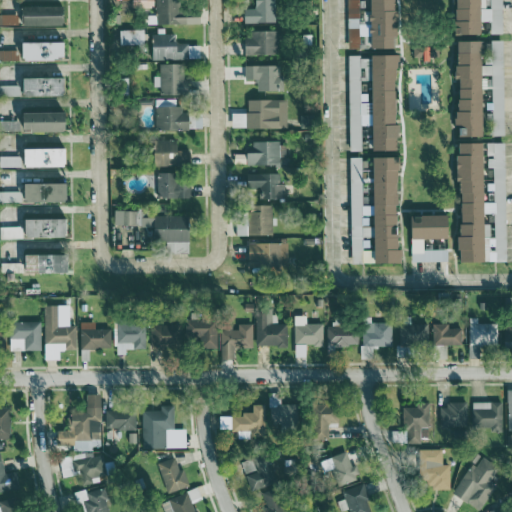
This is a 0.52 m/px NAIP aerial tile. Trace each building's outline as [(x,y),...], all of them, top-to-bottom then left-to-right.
[(133,0),(134,8),(155,8),(155,0),(133,0)] [(177,0),(157,0),(158,24),(187,24),(187,9),(178,9),(177,0)] [(275,0),(255,0),(256,9),(245,9),(245,23),(276,22),(275,0)] [(347,0),(348,49),(360,48),(360,25),(368,25),(368,10),(360,10),(360,0),(347,0)] [(373,0),(374,49),(399,48),(398,0),(373,0)] [(504,34),(503,0),(459,0),(460,34),(483,34),(483,22),(491,21),(492,34),(504,34)] [(26,26),(67,25),(67,5),(26,6),(26,26)] [(19,14),(0,14),(0,25),(19,25),(19,14)] [(144,29),(121,30),(121,45),(145,44),(144,29)] [(278,31),(247,31),(246,55),(278,56),(278,31)] [(153,60),(188,59),(188,43),(175,43),(175,34),(152,34),(153,60)] [(505,136),(505,40),(492,40),(492,56),(484,56),(484,41),(460,41),(460,125),(461,125),(461,136),(485,136),(484,89),(492,89),(493,136),(505,136)] [(26,42),(26,60),(68,61),(68,42),(26,42)] [(19,50),(0,50),(0,62),(19,62),(19,50)] [(374,55),(375,151),(400,151),(399,55),(374,55)] [(349,151),(361,151),(361,126),(370,126),(370,115),(362,115),(362,107),(361,107),(361,81),(371,81),(371,57),(349,57),(349,151)] [(186,64),(160,64),(160,76),(154,76),(154,87),(161,87),(161,95),(186,95),(186,64)] [(283,91),(282,65),(245,66),(245,80),(257,80),(258,91),(283,91)] [(27,96),(67,95),(67,77),(26,78),(27,96)] [(20,85),(0,85),(0,97),(20,96),(20,85)] [(156,131),(191,130),(190,109),(177,109),(177,99),(155,100),(156,131)] [(248,100),(248,113),(232,113),(232,129),(288,128),(287,99),(248,100)] [(70,112),(26,112),(26,132),(70,131),(70,112)] [(20,120),(0,120),(0,131),(21,131),(20,120)] [(179,140),(156,141),(157,167),(188,166),(188,151),(179,151),(179,140)] [(250,166),(280,165),(280,141),(249,142),(250,166)] [(508,262),(506,143),(487,143),(487,168),(493,168),(493,183),(485,184),(484,143),(460,143),(462,263),(508,262)] [(68,148),(28,149),(28,168),(68,167),(68,148)] [(21,156),(0,156),(0,167),(22,167),(21,156)] [(361,157),(350,157),(351,264),(373,264),(373,251),(364,251),(364,237),(372,237),(372,226),(363,226),(362,216),(370,216),(370,206),(361,206),(361,157)] [(376,263),(401,263),(399,157),(374,157),(376,263)] [(158,198),(190,198),(190,184),(178,184),(178,173),(158,173),(158,198)] [(280,173),(248,174),(248,189),(261,188),(262,199),(286,198),(285,184),(280,184),(280,173)] [(69,183),(28,184),(28,203),(69,202),(69,183)] [(237,236),(274,235),(273,205),(248,206),(248,217),(237,218),(237,236)] [(115,225),(139,225),(139,211),(116,210),(115,225)] [(190,242),(191,216),(155,215),(155,241),(190,242)] [(451,239),(451,216),(413,216),(413,262),(449,262),(448,250),(421,250),(421,239),(451,239)] [(29,220),(29,238),(70,237),(70,219),(29,220)] [(0,227),(0,239),(22,239),(22,227),(0,227)] [(248,267),(288,268),(289,243),(249,242),(248,267)] [(72,272),(71,254),(28,256),(29,274),(72,272)] [(1,263),(2,273),(23,272),(23,263),(1,263)] [(44,360),(60,360),(60,350),(77,351),(77,326),(59,326),(59,306),(45,306),(44,360)] [(287,346),(287,324),(271,324),(271,310),(256,309),(255,345),(287,346)] [(324,346),(324,324),(307,324),(308,316),(295,316),(294,345),(324,346)] [(497,323),(478,324),(477,318),(469,318),(470,359),(480,359),(480,345),(498,345),(497,323)] [(146,320),(117,321),(118,355),(127,355),(127,350),(147,349),(146,320)] [(217,348),(217,321),(185,321),(186,339),(202,338),(202,349),(217,348)] [(42,322),(10,322),(10,350),(41,351),(42,322)] [(81,349),(112,348),(112,329),(96,329),(95,322),(81,323),(81,349)] [(364,346),(393,345),(393,322),(363,323),(364,346)] [(221,331),(222,360),(235,359),(235,349),(253,348),(252,324),(238,325),(238,330),(221,331)] [(398,325),(399,357),(412,357),(412,343),(429,343),(429,324),(398,325)] [(449,324),(434,324),(434,345),(462,345),(461,328),(449,329),(449,324)] [(174,325),(151,325),(151,348),(174,348),(174,325)] [(359,347),(359,326),(327,327),(328,348),(359,347)] [(281,404),(281,393),(270,393),(270,429),(298,428),(298,404),(281,404)] [(101,395),(87,395),(87,407),(101,407),(101,395)] [(467,428),(468,403),(447,402),(447,408),(441,408),(441,427),(467,428)] [(502,403),(472,402),(472,429),(490,429),(490,432),(502,432),(502,403)] [(403,408),(403,425),(408,425),(408,445),(421,445),(421,437),(431,437),(431,403),(418,403),(418,408),(403,408)] [(265,405),(253,405),(254,415),(220,415),(220,430),(238,430),(239,438),(266,437),(265,405)] [(10,406),(0,406),(0,438),(10,439),(10,406)] [(143,448),(175,448),(174,406),(160,406),(160,410),(142,411),(143,448)] [(101,448),(99,416),(92,416),(92,410),(69,411),(70,431),(59,431),(59,446),(74,445),(74,451),(86,451),(86,456),(93,456),(93,448),(101,448)] [(136,430),(136,410),(107,410),(108,430),(136,430)] [(451,465),(443,465),(443,450),(421,450),(420,483),(430,484),(430,490),(450,490),(451,465)] [(0,452),(0,492),(20,489),(17,472),(5,474),(1,453),(0,452)] [(102,455),(84,459),(83,453),(71,455),(74,472),(81,470),(84,483),(93,481),(92,478),(106,476),(102,455)] [(278,486),(275,457),(245,460),(248,489),(278,486)] [(472,464),(453,493),(479,509),(504,470),(483,457),(477,467),(472,464)] [(180,471),(176,458),(158,463),(167,493),(189,486),(184,470),(180,471)] [(321,462),(325,472),(336,469),(332,458),(321,462)] [(341,484),(358,481),(356,468),(339,470),(341,484)] [(337,502),(339,511),(340,511),(350,510),(350,511),(371,511),(365,486),(343,490),(345,500),(337,502)] [(109,511),(106,500),(109,499),(106,488),(87,493),(86,489),(74,493),(77,504),(85,502),(87,511),(109,511)] [(287,511),(280,489),(257,496),(262,511),(287,511)] [(168,500),(172,511),(195,511),(188,492),(168,500)] [(0,505),(0,507),(0,506),(0,511),(20,511),(17,497),(0,500),(0,505)]
